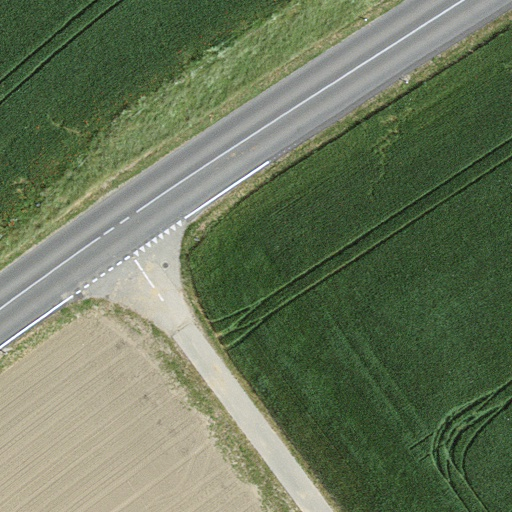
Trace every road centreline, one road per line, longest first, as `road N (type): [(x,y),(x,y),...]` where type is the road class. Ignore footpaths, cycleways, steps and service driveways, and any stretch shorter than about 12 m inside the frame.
road 1 (secondary): [(0,313),(459,0)]
road 2 (track): [(103,237),(301,511)]
